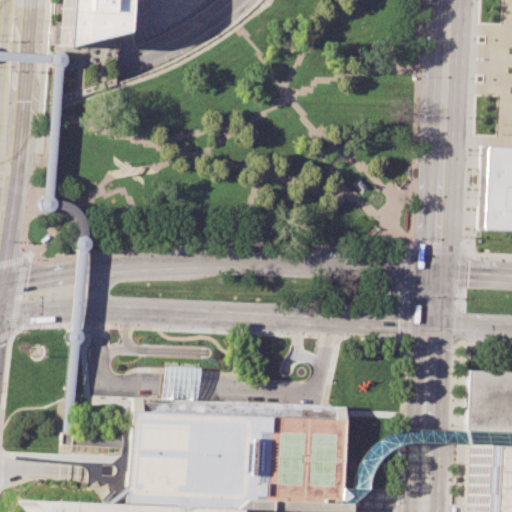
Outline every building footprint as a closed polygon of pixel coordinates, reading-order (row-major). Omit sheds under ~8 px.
[(111,0),(110,29),(53,46),(54,0),(111,0)] [(511,147),(482,146),(479,146),(476,229),(510,230),(511,230),(511,147)] [(67,330),(66,367),(76,367),(77,330),(67,330)] [(467,371),(511,372),(511,446),(464,444),(467,371)] [(133,399),(179,401),(319,406),(330,407),(342,407),(342,409),(342,412),(342,415),(339,487),(339,495),(338,503),(266,500),(243,500),(230,511),(11,511),(0,500),(128,506),(130,444),(133,399)] [(511,511),(511,446),(464,444),(461,511),(511,511)] [(230,511),(243,500),(266,500),(265,511),(230,511)] [(338,503),(346,503),(345,511),(265,511),(266,500),(338,503)]
